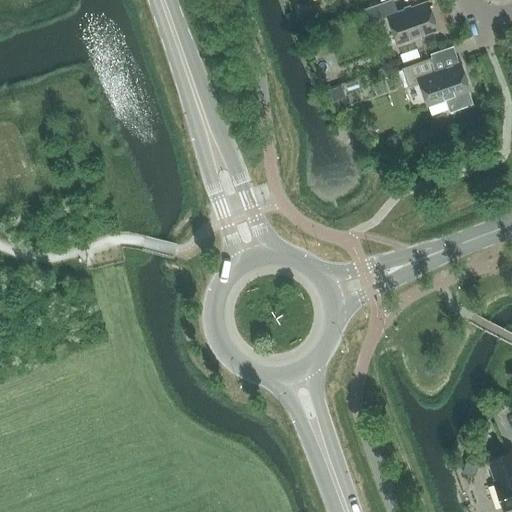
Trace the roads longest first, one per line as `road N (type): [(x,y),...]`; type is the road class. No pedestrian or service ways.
road 1 (tertiary): [(237,269),(212,314),(221,349),(247,372),(282,378)]
road 2 (tertiary): [(208,132),(209,177),(237,269)]
road 3 (tertiary): [(208,132),(161,0)]
road 4 (tertiary): [(270,256),(236,168),(208,132)]
